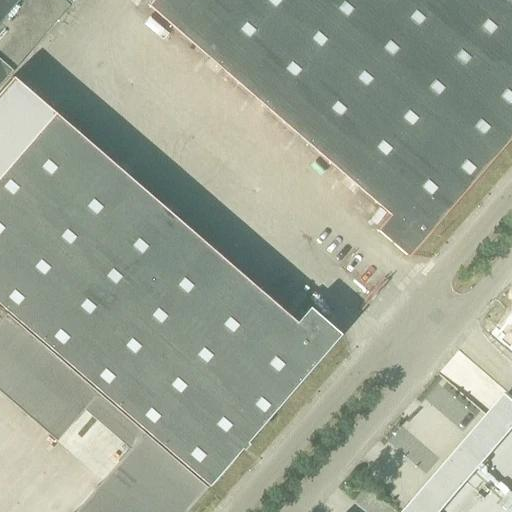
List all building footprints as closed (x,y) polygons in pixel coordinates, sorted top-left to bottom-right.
[(0,0),(0,59),(13,70),(69,5),(63,0),(0,0)] [(151,0),(147,5),(389,214),(376,229),(407,256),(511,134),(511,1),(510,0),(151,0)] [(0,84),(12,70),(0,59),(0,84)] [(0,174),(0,305),(208,485),(340,334),(309,307),(296,322),(54,112),(0,174)] [(97,393),(142,433),(73,511),(185,511),(207,487),(6,313),(0,319),(0,392),(56,441),(97,393)] [(511,316),(511,317),(494,337),(511,352),(511,316)] [(405,510),(405,511),(406,511),(511,511),(511,396),(508,393),(487,416),(405,511),(405,510)]
